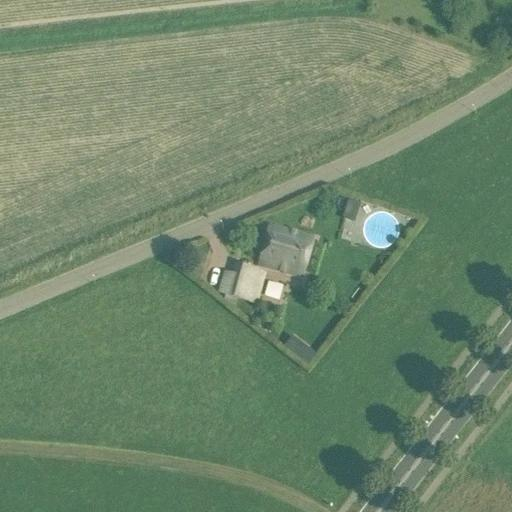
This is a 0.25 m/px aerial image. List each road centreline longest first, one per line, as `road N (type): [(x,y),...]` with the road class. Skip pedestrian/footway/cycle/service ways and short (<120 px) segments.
road 1 (residential): [(511,78),(318,176),(0,313)]
road 2 (track): [(0,449),(227,475),(320,511)]
road 3 (primary): [(378,511),(511,341)]
